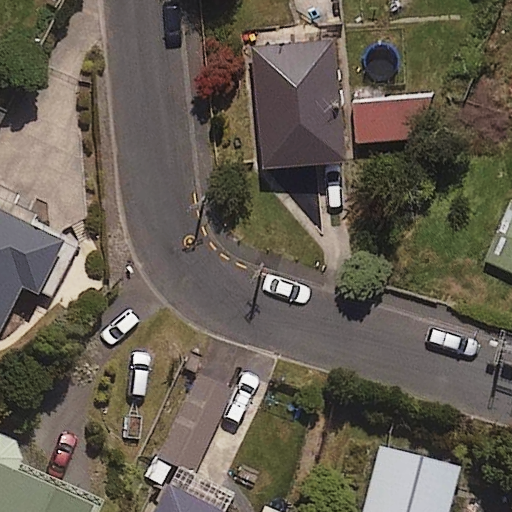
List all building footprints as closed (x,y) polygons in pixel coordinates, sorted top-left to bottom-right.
[(347,159),(336,41),(257,48),(269,166),(347,159)] [(408,137),(405,99),(354,103),(357,141),(408,137)] [(71,253),(0,217),(0,325),(18,289),(45,303),(71,253)] [(511,217),(493,263),(511,270),(511,217)] [(231,393),(198,376),(157,458),(174,466),(150,511),(221,511),(229,497),(189,477),(231,393)] [(445,511),(457,470),(379,450),(362,511),(445,511)] [(85,511),(86,511),(0,472),(0,511),(85,511)]
